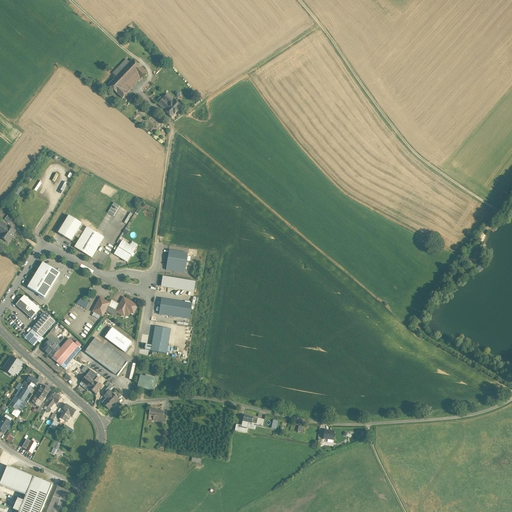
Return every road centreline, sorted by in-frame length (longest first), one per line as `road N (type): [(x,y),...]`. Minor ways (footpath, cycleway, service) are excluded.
road 1 (residential): [(101,427),(128,403),(202,397),(320,422),(372,423)]
road 2 (residential): [(0,311),(44,246),(107,278)]
road 3 (track): [(372,423),(452,419),(511,401)]
road 4 (tertiary): [(0,329),(101,427)]
